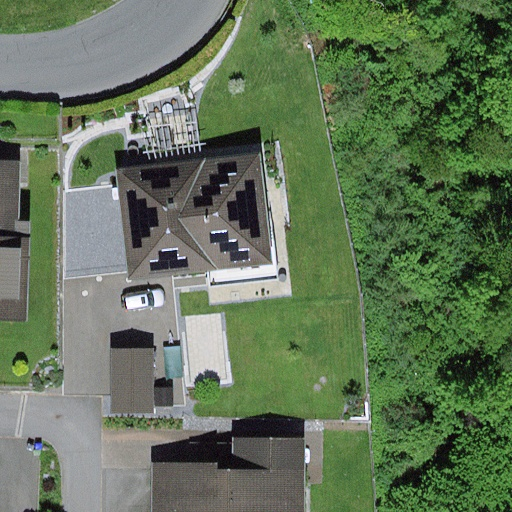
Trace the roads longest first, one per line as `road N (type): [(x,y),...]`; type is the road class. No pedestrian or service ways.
road 1 (tertiary): [(180,0),(147,32),(82,60),(0,66)]
road 2 (residential): [(0,413),(80,426),(88,444),(86,511)]
